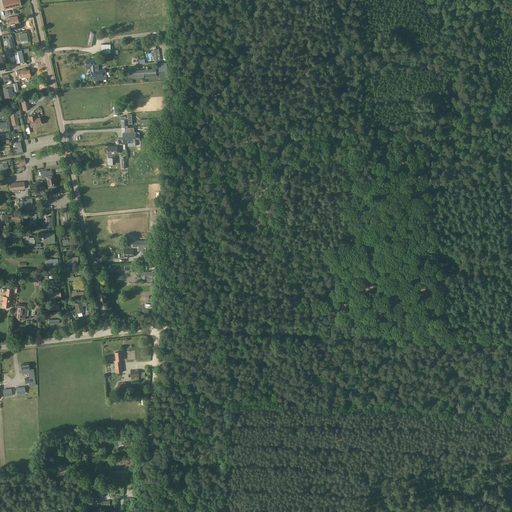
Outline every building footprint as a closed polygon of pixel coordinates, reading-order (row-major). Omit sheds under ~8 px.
[(18,0),(6,0),(8,8),(20,5),(18,0)] [(16,16),(8,17),(9,21),(6,21),(7,25),(18,23),(16,16)] [(26,32),(19,34),(21,42),(28,40),(26,32)] [(8,47),(4,48),(5,51),(9,50),(13,49),(11,38),(6,39),(8,47)] [(22,61),(20,51),(14,52),(17,63),(22,61)] [(94,60),(86,61),(86,67),(91,67),(92,78),(93,78),(93,81),(106,79),(105,70),(103,70),(99,70),(98,60),(94,60)] [(163,66),(159,66),(160,78),(167,77),(166,63),(162,64),(163,66)] [(25,78),(30,77),(28,69),(22,71),(22,70),(16,71),(18,78),(19,77),(19,78),(25,77),(25,78)] [(155,77),(155,72),(155,69),(129,71),(129,76),(144,75),(144,78),(155,77)] [(9,88),(3,89),(4,96),(8,96),(9,97),(13,97),(12,89),(9,90),(9,88)] [(30,109),(28,100),(21,101),(22,111),(30,109)] [(18,124),(16,113),(13,113),(14,114),(10,114),(12,125),(13,125),(13,127),(14,127),(17,127),(18,126),(17,124),(18,124)] [(126,117),(120,117),(120,121),(121,121),(121,128),(125,128),(128,127),(128,124),(132,124),(132,123),(132,114),(127,114),(127,117),(127,118),(126,118),(126,117)] [(27,116),(28,119),(26,120),(27,123),(29,123),(30,127),(40,124),(39,118),(35,119),(34,115),(27,116)] [(126,132),(123,132),(123,142),(127,142),(127,146),(135,146),(135,142),(136,142),(136,140),(136,137),(140,137),(139,132),(134,132),(134,127),(128,127),(125,128),(126,132)] [(17,148),(12,149),(13,154),(22,153),(20,142),(16,143),(17,148)] [(117,147),(107,147),(107,154),(108,154),(108,158),(108,161),(110,160),(110,164),(116,164),(115,157),(112,158),(112,154),(115,154),(119,153),(119,150),(117,150),(117,147)] [(48,175),(45,176),(48,188),(56,186),(55,183),(56,183),(55,178),(54,179),(51,170),(48,171),(47,171),(48,175)] [(24,189),(23,182),(8,184),(9,191),(24,189)] [(68,211),(61,213),(62,217),(64,216),(65,223),(70,222),(68,213),(69,213),(68,211)] [(11,213),(11,218),(17,219),(17,222),(19,222),(20,219),(20,214),(11,213)] [(54,233),(43,234),(43,241),(48,240),(48,243),(54,243),(54,233)] [(8,235),(7,245),(15,245),(15,241),(17,241),(17,238),(15,238),(15,235),(8,235)] [(149,259),(149,269),(158,269),(158,259),(149,259)] [(144,269),(140,269),(140,272),(141,272),(141,277),(142,277),(142,278),(147,278),(147,277),(153,277),(153,276),(153,278),(157,278),(157,270),(152,270),(152,271),(152,272),(144,272),(144,269)] [(3,297),(1,307),(9,307),(11,289),(7,289),(6,297),(3,297)] [(84,312),(81,302),(75,304),(78,314),(84,312)] [(14,313),(14,315),(14,317),(16,317),(16,319),(17,319),(17,320),(21,321),(21,319),(24,320),(24,315),(27,316),(28,309),(25,309),(25,305),(16,304),(15,308),(15,313),(14,313)] [(69,313),(65,313),(65,314),(66,326),(70,326),(74,326),(73,322),(71,322),(71,319),(69,319),(69,314),(69,313)] [(115,352),(116,361),(114,361),(115,373),(123,372),(121,352),(115,352)] [(28,363),(21,364),(22,373),(30,372),(30,378),(31,383),(35,382),(33,369),(29,370),(28,363)] [(93,492),(91,492),(92,502),(100,501),(100,495),(106,495),(106,486),(106,484),(99,484),(99,487),(99,488),(97,488),(97,487),(97,484),(93,484),(93,487),(93,492)]
